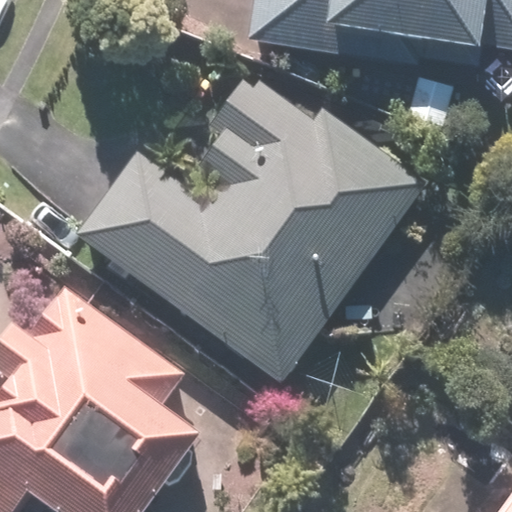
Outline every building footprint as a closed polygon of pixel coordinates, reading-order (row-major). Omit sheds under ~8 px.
[(461,81),(465,53),(511,58),(511,0),(252,0),(246,55),(461,81)] [(449,92),(362,81),(356,130),(443,141),(449,92)] [(257,90),(221,94),(192,134),(207,145),(187,173),(208,189),(194,208),(126,159),(68,240),(273,388),(415,191),(314,118),(308,127),(257,90)] [(153,412),(175,386),(70,298),(30,347),(7,328),(0,335),(0,362),(10,370),(0,382),(0,511),(11,511),(16,506),(23,511),(147,511),(199,450),(153,412)] [(511,511),(511,490),(495,511),(511,511)]
